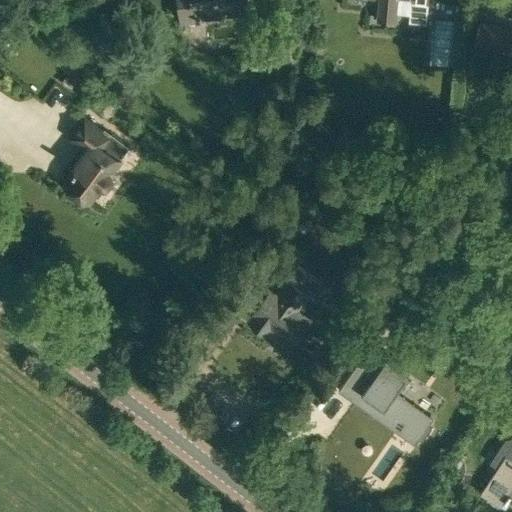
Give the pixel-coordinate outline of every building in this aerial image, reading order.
[(178,0),(181,22),(250,13),(248,0),(178,0)] [(380,0),(378,20),(396,22),(398,0),(412,0),(412,5),(415,5),(414,14),(426,16),(428,6),(428,7),(428,0),(380,0)] [(448,0),(448,16),(478,17),(478,0),(448,0)] [(252,24),(257,70),(279,68),(273,21),(252,24)] [(475,46),(511,54),(511,49),(511,28),(480,21),(475,46)] [(298,63),(295,38),(282,40),(286,65),(298,63)] [(88,104),(106,117),(118,100),(100,87),(88,104)] [(83,195),(89,200),(101,185),(108,186),(113,178),(110,173),(120,159),(129,146),(105,127),(102,131),(86,119),(73,136),(87,147),(71,168),(74,170),(65,181),(71,186),(70,188),(82,196),(83,195)] [(501,209),(511,212),(511,184),(508,183),(507,186),(496,183),(490,202),(502,205),(501,209)] [(282,243),(258,274),(271,284),(294,252),(282,243)] [(270,326),(291,342),(309,319),(294,308),(306,291),(289,279),(277,295),(270,290),(253,312),(254,313),(249,320),(266,332),(270,326)] [(389,361),(356,404),(416,448),(436,420),(398,394),(412,378),(389,361)] [(511,436),(511,437),(506,438),(490,462),(497,467),(480,492),(500,506),(510,492),(511,493),(511,436)]
